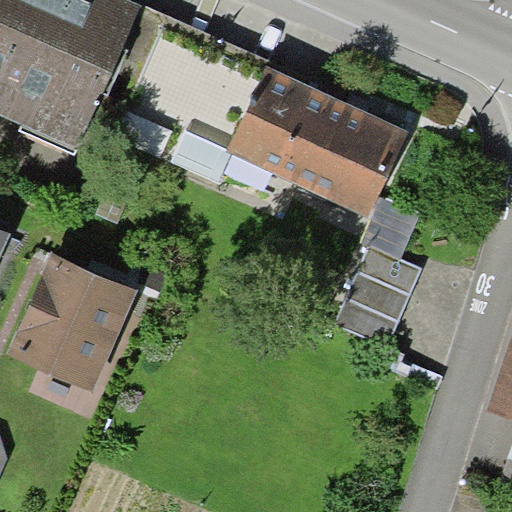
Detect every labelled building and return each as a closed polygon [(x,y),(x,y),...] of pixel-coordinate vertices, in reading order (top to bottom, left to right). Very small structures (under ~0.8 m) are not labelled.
[(141,2),(136,0),(0,0),(0,111),(77,146),(141,2)] [(253,75),(160,33),(124,112),(217,154),(253,75)] [(413,135),(267,69),(226,160),(372,226),(413,135)] [(0,267),(12,241),(0,235),(0,267)] [(470,298),(363,250),(330,322),(437,370),(470,298)] [(144,296),(56,257),(8,365),(95,404),(144,296)] [(511,331),(484,414),(511,423),(511,331)] [(0,471),(15,436),(0,429),(0,471)] [(511,442),(499,480),(511,484),(511,442)]
